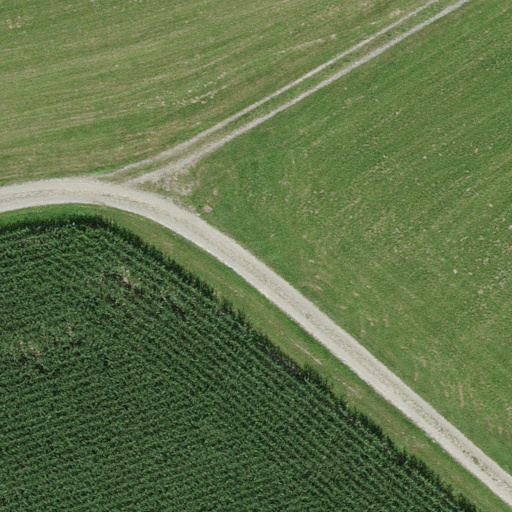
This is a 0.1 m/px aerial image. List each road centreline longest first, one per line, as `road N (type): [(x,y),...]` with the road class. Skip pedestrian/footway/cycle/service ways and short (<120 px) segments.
road 1 (track): [(0,209),(123,193),(239,247),(511,487)]
road 2 (track): [(123,193),(463,0)]
